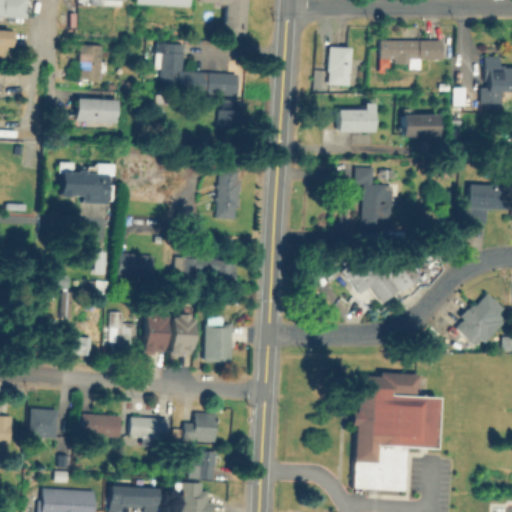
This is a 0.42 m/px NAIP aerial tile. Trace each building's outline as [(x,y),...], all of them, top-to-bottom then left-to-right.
[(0,0),(0,15),(22,16),(22,0),(0,0)] [(244,0),(243,35),(224,34),(225,3),(214,3),(214,0),(244,0)] [(0,27),(16,27),(16,48),(5,48),(5,59),(0,59),(0,27)] [(440,38),(440,57),(418,57),(418,67),(407,67),(407,61),(392,61),(392,57),(378,57),(378,38),(440,38)] [(236,71),(235,92),(180,90),(180,82),(159,81),(161,51),(154,51),(154,39),(182,40),(181,68),(236,71)] [(100,43),(98,79),(76,78),(78,42),(100,43)] [(349,45),(347,83),(327,82),(328,69),(325,69),(326,44),(349,45)] [(497,54),(497,66),(511,66),(511,89),(499,89),(499,99),(479,99),(479,85),(485,85),(485,79),(482,79),(481,54),(497,54)] [(125,89),(125,80),(134,80),(134,89),(125,89)] [(115,99),(114,121),(75,119),(76,97),(115,99)] [(374,101),(374,134),(333,134),(333,108),(358,108),(358,101),(374,101)] [(238,109),(237,125),(217,123),(217,107),(238,109)] [(436,113),(436,139),(396,138),(396,107),(411,107),(411,113),(436,113)] [(432,174),(432,159),(452,159),(452,175),(432,174)] [(70,172),(78,173),(78,164),(105,164),(105,205),(78,205),(78,193),(55,193),(55,178),(48,178),(48,160),(70,160),(70,172)] [(388,189),(388,217),(381,217),(381,227),(359,227),(360,182),(351,181),(351,165),(370,166),(370,183),(382,183),(382,189),(388,189)] [(235,167),(233,218),(215,217),(218,166),(235,167)] [(377,176),(377,166),(391,166),(391,176),(377,176)] [(503,184),(502,206),(484,205),(483,221),(464,220),(466,182),(503,184)] [(372,242),(391,266),(405,255),(420,275),(383,305),(367,286),(355,296),(335,272),(372,242)] [(146,253),(112,251),(111,276),(145,277),(146,253)] [(230,257),(179,256),(178,278),(229,279),(230,257)] [(45,273),(63,274),(62,287),(44,286),(45,273)] [(68,290),(67,317),(58,317),(59,290),(68,290)] [(484,291),(501,306),(470,341),(453,327),(458,321),(456,319),(469,304),(471,307),(484,291)] [(132,322),(131,347),(114,346),(115,326),(106,325),(107,310),(119,311),(120,322),(132,322)] [(138,314),(143,314),(143,311),(155,311),(155,315),(159,315),(158,351),(148,350),(148,353),(136,353),(138,314)] [(165,347),(167,311),(188,312),(186,349),(165,347)] [(218,321),(218,327),(227,327),(227,360),(203,361),(202,322),(218,321)] [(88,336),(87,355),(69,354),(70,335),(88,336)] [(347,487),(399,489),(401,446),(429,447),(431,396),(412,395),(413,373),(374,371),(374,375),(353,374),(352,411),(346,411),(346,424),(350,424),(347,487)] [(55,408),(54,437),(27,436),(28,406),(55,408)] [(337,511),(338,506),(350,503),(352,511),(376,506),(377,511),(438,499),(437,495),(450,492),(450,490),(459,488),(458,482),(511,472),(511,448),(507,450),(505,441),(494,443),(493,440),(442,450),(443,455),(429,457),(428,456),(392,463),(392,466),(369,471),(372,484),(358,487),(357,481),(354,481),(346,442),(343,442),(339,419),(324,422),(322,410),(305,413),(308,424),(304,425),(308,450),(303,451),(310,486),(314,485),(317,498),(316,510),(302,510),(301,511),(337,511)] [(213,412),(212,440),(181,438),(182,421),(191,421),(192,411),(213,412)] [(0,413),(9,415),(7,443),(0,442),(0,413)] [(117,414),(117,436),(78,435),(79,413),(117,414)] [(166,417),(165,437),(126,435),(127,415),(166,417)] [(180,427),(179,437),(171,437),(171,427),(180,427)] [(68,430),(67,454),(57,453),(57,429),(68,430)] [(212,450),(211,478),(187,477),(188,449),(212,450)] [(66,471),(66,481),(51,481),(51,467),(66,467),(66,471)] [(212,501),(211,511),(177,511),(179,481),(201,482),(201,489),(206,489),(205,501),(212,501)] [(105,484),(129,486),(128,505),(117,505),(117,511),(103,511),(105,484)] [(62,511),(64,488),(37,486),(36,499),(32,498),(31,511),(62,511)] [(151,511),(153,487),(129,486),(128,505),(138,506),(138,511),(151,511)] [(62,511),(64,488),(89,489),(88,511),(62,511)]
